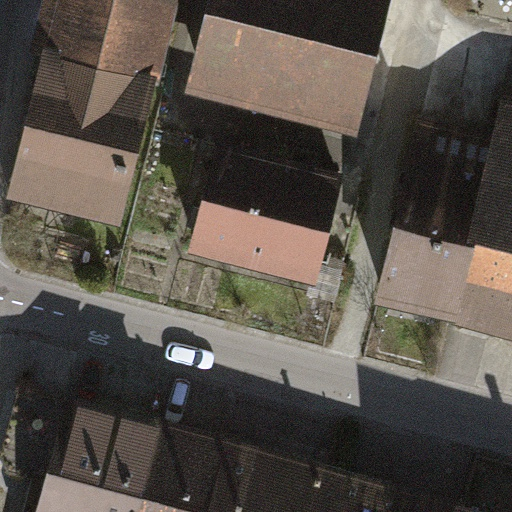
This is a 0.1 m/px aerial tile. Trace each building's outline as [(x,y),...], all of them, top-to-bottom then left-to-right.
[(184,0),(50,0),(33,66),(43,69),(8,207),(124,237),(184,0)] [(388,0),(206,0),(186,79),(357,122),(388,0)] [(511,106),(507,105),(498,139),(455,332),(511,345),(511,106)] [(498,139),(418,121),(375,314),(455,332),(498,139)] [(345,189),(220,151),(186,262),(311,300),(345,189)] [(140,511),(165,416),(61,389),(30,511),(140,511)] [(215,511),(236,434),(165,416),(140,511),(215,511)] [(349,511),(362,465),(236,434),(215,511),(349,511)] [(453,511),(462,481),(362,465),(349,511),(453,511)] [(511,511),(511,494),(462,481),(453,511),(511,511)]
